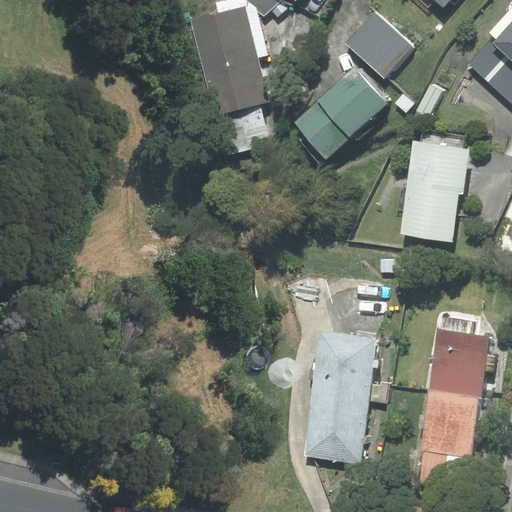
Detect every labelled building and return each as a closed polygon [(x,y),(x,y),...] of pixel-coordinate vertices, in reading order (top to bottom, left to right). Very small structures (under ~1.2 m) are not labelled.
[(262,103),(282,98),(259,15),(269,22),(283,0),(231,0),(190,12),(229,153),(272,141),(262,103)] [(511,10),(490,33),(494,38),(471,61),(511,101),(511,10)] [(378,11),(348,42),(388,80),(418,49),(378,11)] [(297,120),(328,158),(393,104),(362,66),(297,120)] [(463,199),(470,197),(475,154),(418,147),(406,239),(457,245),(463,199)] [(436,490),(438,479),(476,483),(481,447),(487,448),(491,411),(485,411),(487,393),(494,393),(506,395),(511,348),(499,346),(503,315),(443,308),(423,477),(422,489),(436,490)] [(377,341),(323,334),(309,457),(362,464),(377,341)]
